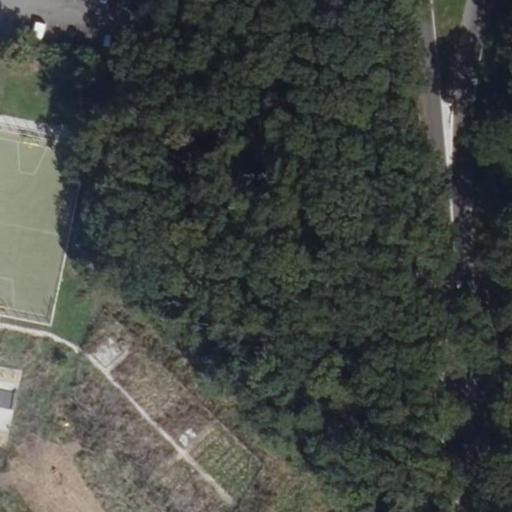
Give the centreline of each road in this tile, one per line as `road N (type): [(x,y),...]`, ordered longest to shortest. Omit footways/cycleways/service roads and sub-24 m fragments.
road 1 (tertiary): [(441,107),(482,511)]
road 2 (unclassified): [(0,0),(143,28),(157,0)]
